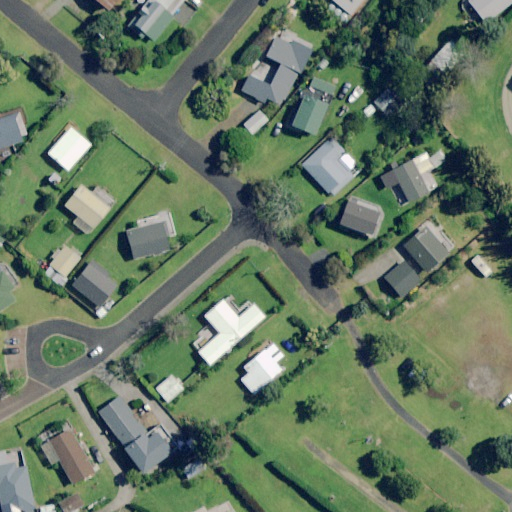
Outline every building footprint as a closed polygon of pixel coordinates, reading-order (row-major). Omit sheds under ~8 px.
[(146,0),(126,25),(140,36),(144,32),(153,39),(173,14),(171,12),(180,0),(146,0)] [(511,0),(468,0),(485,21),(511,0)] [(247,70),(239,88),(264,100),(266,95),(279,102),(282,96),(283,97),(309,46),(291,37),(289,41),(274,33),(265,52),(279,60),(269,81),(247,70)] [(456,45),(451,40),(423,69),(438,84),(474,47),(464,37),(456,45)] [(309,73),(291,120),(314,129),(326,100),(330,101),(336,84),(309,73)] [(389,85),(374,100),(388,114),(403,99),(389,85)] [(267,119),(258,109),(241,125),(249,134),(267,119)] [(28,140),(19,113),(0,119),(0,159),(14,155),(11,146),(28,140)] [(91,146),(70,128),(47,154),(68,172),(91,146)] [(328,135),(299,164),(332,196),(354,175),(336,157),(343,150),(328,135)] [(425,151),(378,175),(384,185),(396,179),(408,202),(428,191),(418,173),(433,165),(444,157),(437,149),(427,155),(425,151)] [(41,186),(52,197),(61,188),(58,185),(62,180),(55,172),(41,186)] [(116,202),(97,186),(90,194),(80,186),(64,206),(77,217),(72,223),(87,236),(116,202)] [(347,196),(338,220),(371,232),(380,208),(347,196)] [(176,235),(173,221),(125,231),(132,261),(170,252),(166,238),(176,235)] [(424,223),(401,243),(425,270),(448,250),(424,223)] [(43,274),(62,288),(69,280),(66,278),(81,257),(65,245),(43,274)] [(403,259),(383,276),(400,296),(420,279),(403,259)] [(109,276),(92,262),(73,285),(99,308),(117,287),(107,278),(109,276)] [(21,285),(8,267),(0,272),(0,312),(16,302),(10,293),(21,285)] [(238,318),(222,301),(204,317),(219,334),(197,353),(209,367),(265,318),(253,304),(238,318)] [(501,347),(507,345),(504,337),(491,341),(494,350),(501,347)] [(511,343),(507,345),(501,347),(504,357),(511,354),(511,343)] [(284,357),(273,344),(243,368),(248,374),(241,380),(253,396),(282,372),(276,364),(284,357)] [(183,390),(171,376),(155,390),(167,404),(183,390)] [(147,435),(121,397),(98,413),(142,475),(178,449),(161,425),(147,435)] [(44,443),(39,446),(50,466),(59,461),(73,485),(95,473),(70,430),(56,438),(53,431),(42,438),(44,443)] [(179,468),(188,481),(207,468),(198,454),(179,468)] [(1,467),(0,461),(0,497),(3,511),(20,511),(21,511),(25,511),(35,511),(26,467),(14,470),(13,464),(1,467)] [(459,485),(448,475),(438,486),(449,495),(459,485)] [(470,500),(459,491),(451,501),(462,510),(470,500)] [(436,511),(444,503),(438,498),(427,511),(436,511)]
